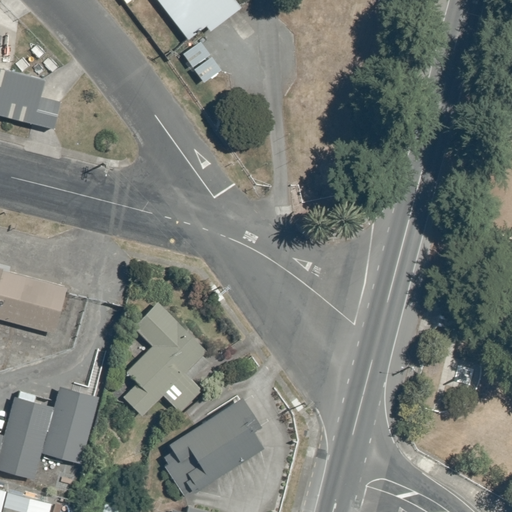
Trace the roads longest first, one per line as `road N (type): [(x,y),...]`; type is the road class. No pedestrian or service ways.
road 1 (trunk): [(377,341),(466,0)]
road 2 (residential): [(58,0),(118,66),(238,242)]
road 3 (residential): [(238,242),(0,175)]
road 4 (residential): [(238,242),(276,261),(377,341)]
road 5 (trunk): [(343,470),(377,341)]
